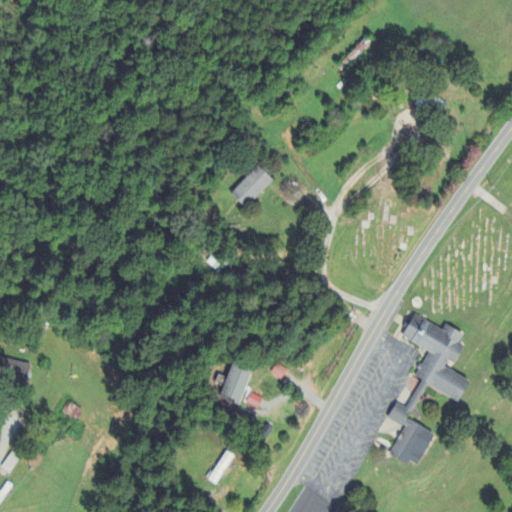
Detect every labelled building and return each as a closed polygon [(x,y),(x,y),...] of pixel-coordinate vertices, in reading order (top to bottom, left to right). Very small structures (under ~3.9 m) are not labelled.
[(273,181),(259,167),(232,196),(247,210),(273,181)] [(416,312),(444,328),(447,323),(464,333),(459,342),(466,346),(456,363),(449,360),(446,366),(472,381),(460,402),(429,385),(410,418),(437,434),(419,465),(412,460),(409,466),(390,455),(406,428),(389,418),(399,401),(408,407),(424,379),(416,375),(431,351),(403,335),(416,312)] [(32,366),(20,363),(16,376),(29,379),(32,366)] [(239,407),(255,371),(235,363),(220,399),(239,407)] [(272,373),(282,381),(288,372),(278,365),(272,373)] [(78,423),(83,410),(68,403),(62,415),(78,423)] [(4,470),(12,474),(20,457),(12,453),(4,470)] [(336,511),(339,508),(303,489),(290,511),(336,511)]
